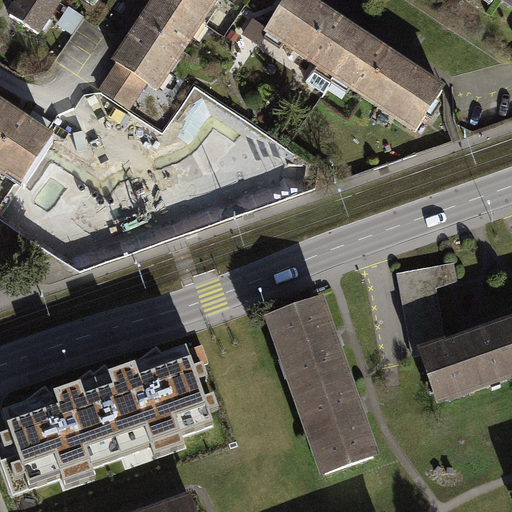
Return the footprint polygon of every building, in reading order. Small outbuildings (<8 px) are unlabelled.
[(16,0),(6,17),(34,35),(57,0),(16,0)] [(210,0),(152,0),(111,63),(114,65),(141,83),(151,89),(210,0)] [(438,91),(300,0),(284,0),(262,34),(312,67),(302,82),(320,93),(330,78),(411,132),(438,91)] [(511,0),(489,0),(511,14),(511,0)] [(114,65),(96,91),(124,109),(141,83),(114,65)] [(0,179),(110,249),(144,196),(0,104),(0,179)] [(171,185),(180,218),(279,192),(266,144),(179,166),(183,182),(171,185)] [(396,276),(411,356),(418,356),(440,349),(426,271),(396,276)] [(325,306),(267,325),(294,406),(352,387),(325,306)] [(511,323),(440,349),(418,356),(434,401),(511,374),(511,323)] [(6,412),(24,462),(62,448),(93,437),(192,402),(174,352),(6,412)] [(352,387),(294,406),(320,487),(378,468),(352,387)] [(62,448),(75,484),(106,473),(93,437),(62,448)] [(158,507),(160,511),(190,511),(185,497),(158,507)]
